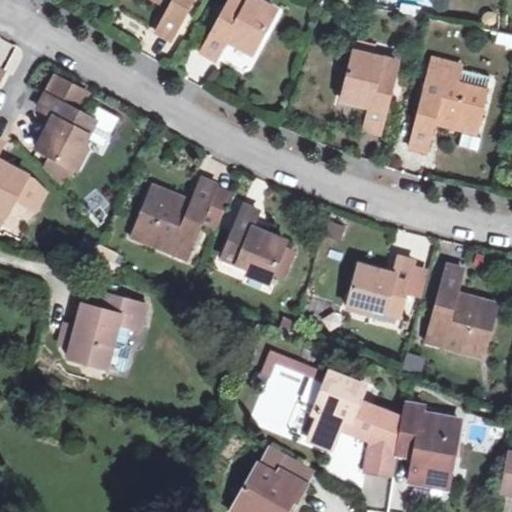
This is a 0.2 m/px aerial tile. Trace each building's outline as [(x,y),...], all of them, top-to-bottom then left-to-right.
[(147,0),(158,6),(159,1),(171,7),(168,12),(154,38),(169,46),(193,0),(147,0)] [(224,39),(239,47),(243,38),(252,42),(271,8),(255,0),(227,0),(200,49),(214,57),(224,39)] [(158,6),(168,12),(171,7),(159,1),(158,6)] [(258,63),(252,42),(243,38),(239,47),(258,63)] [(427,143),(434,114),(435,107),(445,110),(444,116),(462,121),(465,109),(478,112),(486,81),(457,73),(458,65),(428,58),(409,139),(427,143)] [(346,60),(338,93),(351,96),(349,108),(361,111),(357,132),(372,137),(389,69),(346,60)] [(0,99),(9,83),(0,78),(0,99)] [(62,86),(54,101),(77,114),(85,99),(62,86)] [(351,96),(338,93),(335,105),(349,108),(351,96)] [(85,99),(77,114),(84,117),(92,102),(85,99)] [(45,155),(82,175),(93,154),(89,152),(101,126),(84,117),(77,114),(54,101),(46,115),(65,126),(61,133),(58,131),(45,155)] [(435,107),(434,114),(444,116),(445,110),(435,107)] [(476,124),(478,112),(465,109),(462,121),(476,124)] [(0,168),(8,152),(0,147),(0,213),(10,219),(30,181),(8,169),(5,173),(0,170),(0,168)] [(82,175),(45,155),(39,166),(69,199),(82,175)] [(175,215),(178,207),(148,195),(131,242),(168,256),(173,246),(187,251),(209,192),(196,186),(187,210),(183,218),(175,215)] [(187,210),(178,207),(175,215),(183,218),(187,210)] [(255,244),(246,240),(255,216),(239,211),(219,260),(246,271),(245,277),(266,286),(268,280),(277,256),(279,250),(256,241),(255,244)] [(183,262),(187,251),(173,246),(168,256),(183,262)] [(277,256),(268,280),(278,284),(287,260),(277,256)] [(389,281),(381,279),(382,276),(356,269),(344,310),(367,316),(369,311),(395,317),(403,291),(409,267),(410,265),(395,261),(389,281)] [(422,271),(409,267),(403,291),(415,295),(422,271)] [(450,307),(452,297),(458,275),(441,270),(425,333),(442,336),(439,348),(478,359),(492,308),(464,300),(461,310),(450,307)] [(83,303),(77,326),(72,345),(69,356),(108,367),(119,323),(141,329),(148,303),(100,291),(96,306),(83,303)] [(464,300),(452,297),(450,307),(461,310),(464,300)] [(60,342),(72,345),(77,326),(64,323),(60,342)] [(442,336),(425,333),(423,344),(439,348),(442,336)] [(314,408),(317,409),(315,414),(318,415),(308,440),(332,449),(342,425),(349,428),(353,433),(370,439),(364,471),(394,476),(399,449),(404,418),(358,402),(365,386),(330,373),(314,408)] [(423,405),(408,402),(404,418),(399,449),(415,452),(411,480),(428,482),(428,476),(451,478),(460,418),(423,411),(423,405)] [(268,447),(260,464),(278,475),(281,469),(309,485),(316,473),(268,447)] [(278,475),(260,464),(257,462),(229,511),(285,511),(293,500),(299,503),(309,485),(281,469),(278,475)]
